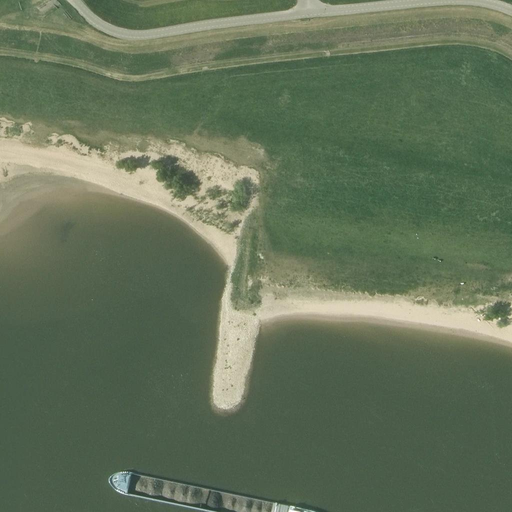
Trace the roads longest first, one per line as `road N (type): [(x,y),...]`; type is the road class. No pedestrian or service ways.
road 1 (unclassified): [(309,14),(136,39),(100,32),(70,0)]
road 2 (unclassified): [(446,0),(309,14)]
